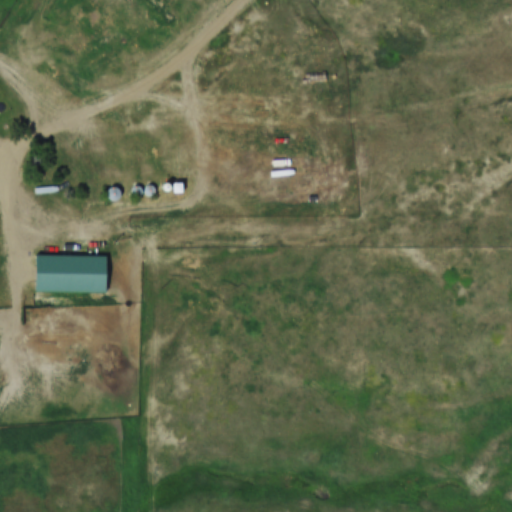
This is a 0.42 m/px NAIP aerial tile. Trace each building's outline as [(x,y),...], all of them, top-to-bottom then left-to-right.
[(168,0),(179,12),(170,20),(150,0),(168,0)] [(152,190),(155,189),(157,186),(157,183),(155,180),(152,179),(148,180),(146,183),(146,186),(148,189),(152,190)] [(139,191),(143,190),(145,187),(145,184),(143,181),(139,180),(136,181),(134,184),(134,187),(136,190),(139,191)] [(163,192),(167,191),(169,188),(169,184),(167,182),(163,180),(160,182),(158,184),(158,188),(160,191),(163,192)] [(171,180),(181,180),(181,190),(171,190),(171,180)] [(114,196),(119,194),(122,191),(122,186),(119,182),(114,181),(110,182),(107,186),(107,191),(110,194),(114,196)] [(33,251),(105,251),(105,291),(33,290),(33,251)]
